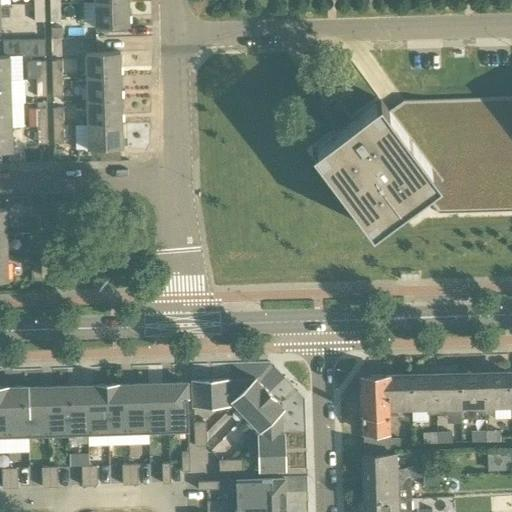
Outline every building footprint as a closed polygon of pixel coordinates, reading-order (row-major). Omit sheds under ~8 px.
[(129,27),(128,2),(95,3),(96,27),(129,27)] [(0,4),(0,30),(0,17),(9,17),(9,4),(0,4)] [(44,4),(34,4),(34,22),(45,22),(44,4)] [(60,4),(50,4),(51,22),(61,22),(60,4)] [(10,57),(45,56),(45,29),(37,29),(37,39),(2,41),(2,56),(0,56),(0,80),(10,80),(10,57)] [(87,78),(121,77),(120,52),(87,54),(87,78)] [(36,79),(46,79),(46,61),(27,62),(28,80),(36,79)] [(52,79),(62,78),(62,61),(52,61),(52,79)] [(121,77),(87,78),(88,102),(121,101),(121,77)] [(62,78),(52,79),(53,96),(63,96),(62,78)] [(46,79),(36,79),(37,97),(47,97),(46,79)] [(10,80),(0,80),(0,104),(11,104),(10,80)] [(381,100),(312,151),(373,232),(424,194),(440,215),(511,212),(511,96),(405,100),(390,111),(381,100)] [(121,101),(88,102),(88,126),(122,125),(121,101)] [(11,104),(0,104),(0,128),(12,128),(11,104)] [(37,127),(47,126),(47,108),(37,109),(37,127)] [(63,108),(53,108),(54,126),(64,126),(63,108)] [(122,125),(88,126),(89,150),(122,149),(122,125)] [(47,126),(37,127),(38,145),(48,144),(47,126)] [(64,144),(64,126),(54,126),(54,144),(64,144)] [(12,128),(0,128),(0,163),(0,152),(12,152),(12,128)] [(30,215),(30,233),(40,233),(40,215),(30,215)] [(41,251),(40,233),(30,233),(31,251),(41,251)] [(32,281),(42,281),(41,263),(31,263),(32,281)] [(485,374),(486,408),(510,407),(510,396),(509,373),(485,374)] [(461,374),(436,375),(437,409),(455,409),(456,421),(462,421),(461,374)] [(466,419),(477,419),(477,408),(486,408),(485,374),(461,374),(462,421),(466,421),(466,419)] [(389,433),(389,415),(388,376),(387,375),(369,376),(367,377),(366,377),(365,378),(364,379),(363,381),(362,382),(362,384),(363,413),(362,412),(362,419),(363,419),(363,434),(389,433)] [(412,376),(413,410),(437,409),(436,375),(412,376)] [(396,410),(413,410),(412,376),(388,376),(389,415),(396,415),(396,410)] [(229,380),(230,404),(231,404),(231,401),(232,401),(246,415),(269,393),(264,388),(264,389),(255,379),(254,380),(230,381),(230,380),(229,380)] [(230,404),(229,380),(194,381),(195,405),(230,404)] [(147,384),(148,432),(168,431),(167,383),(147,384)] [(167,383),(168,431),(189,431),(187,383),(167,383)] [(127,385),(129,433),(148,432),(147,384),(127,385)] [(87,386),(88,434),(108,433),(107,385),(96,385),(96,386),(87,386)] [(107,385),(108,433),(129,433),(127,385),(118,385),(107,385)] [(67,387),(68,435),(88,434),(87,386),(67,387)] [(0,387),(0,436),(8,436),(7,387),(0,387)] [(7,387),(8,436),(28,436),(27,387),(8,387),(7,387)] [(27,387),(28,436),(48,435),(47,387),(28,388),(28,387),(27,387)] [(47,387),(48,435),(68,435),(67,387),(47,387)] [(269,393),(246,415),(260,430),(260,434),(259,434),(259,435),(283,434),(283,433),(282,433),(281,410),(283,408),(274,399),(274,398),(269,393)] [(206,423),(194,423),(195,447),(207,446),(206,423)] [(486,441),(486,431),(471,432),(471,442),(486,441)] [(486,431),(486,441),(500,441),(500,431),(486,431)] [(438,443),(437,432),(423,433),(423,443),(438,443)] [(437,432),(438,443),(452,442),(452,432),(437,432)] [(390,455),(389,433),(363,434),(364,455),(390,455)] [(283,434),(259,435),(260,470),(285,469),(283,434)] [(400,438),(390,438),(390,453),(401,453),(400,438)] [(190,472),(190,451),(182,452),(182,472),(190,472)] [(487,453),(487,471),(511,471),(510,452),(487,453)] [(365,478),(403,477),(402,469),(396,469),(396,454),(390,455),(364,455),(365,478)] [(242,459),(219,460),(219,472),(243,471),(242,459)] [(171,483),(170,463),(162,464),(163,484),(171,483)] [(138,484),(138,464),(130,465),(131,485),(138,484)] [(131,485),(130,465),(122,465),(123,485),(131,485)] [(90,486),(89,466),(82,466),(82,486),(90,486)] [(97,466),(89,466),(90,486),(98,486),(97,466)] [(411,477),(423,476),(424,476),(424,466),(411,466),(411,477)] [(50,487),(49,467),(42,468),(42,488),(50,487)] [(57,467),(49,467),(50,487),(58,487),(57,467)] [(17,468),(10,469),(10,489),(18,488),(17,468)] [(10,489),(10,469),(2,469),(3,489),(10,489)] [(424,476),(423,476),(423,487),(438,487),(438,476),(424,476)] [(365,501),(411,499),(411,477),(403,477),(365,478),(365,501)] [(237,501),(285,499),(284,479),(236,481),(237,501)] [(219,489),(218,481),(213,481),(198,482),(198,490),(213,489),(219,489)] [(237,511),(285,511),(285,499),(237,501),(237,511)] [(411,511),(411,499),(365,501),(365,511),(411,511)]
